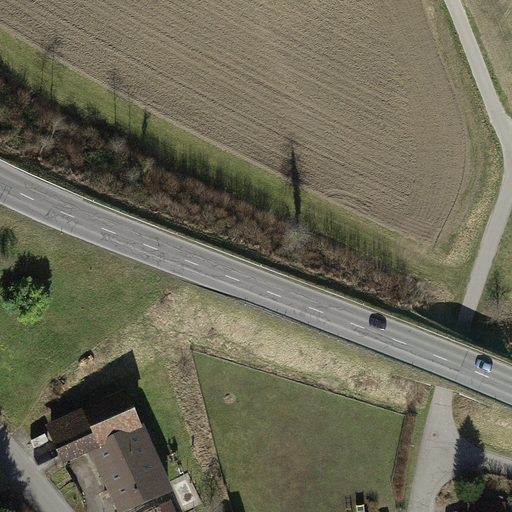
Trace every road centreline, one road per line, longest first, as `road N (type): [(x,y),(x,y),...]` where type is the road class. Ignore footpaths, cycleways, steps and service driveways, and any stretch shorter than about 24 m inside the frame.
road 1 (tertiary): [(511,386),(0,184)]
road 2 (track): [(511,139),(453,0)]
